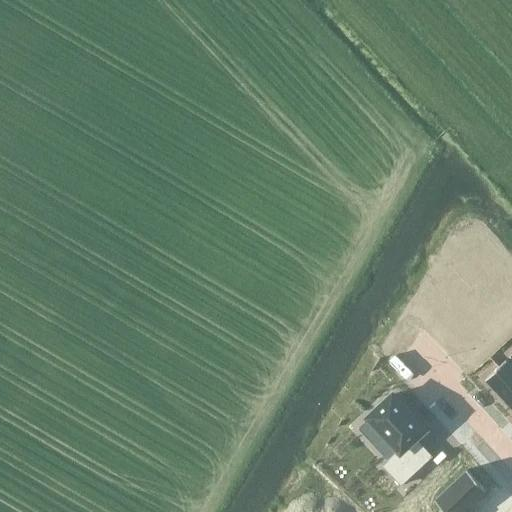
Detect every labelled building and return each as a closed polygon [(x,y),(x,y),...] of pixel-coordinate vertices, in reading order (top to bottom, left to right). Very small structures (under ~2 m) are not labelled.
[(511,258),(503,249),(483,229),(472,239),(491,260),(499,269),(511,258)] [(439,309),(435,313),(448,327),(452,323),(472,344),(484,333),(496,346),(511,331),(511,316),(507,311),(498,320),(466,285),(454,296),(451,293),(437,306),(439,309)] [(511,368),(504,360),(484,379),(495,391),(494,391),(502,400),(502,399),(511,409),(511,368)] [(390,394),(366,417),(367,418),(398,451),(387,461),(382,466),(399,485),(430,456),(414,439),(423,430),(390,394)] [(465,469),(433,500),(444,511),(471,511),(467,506),(485,490),(465,469)]
